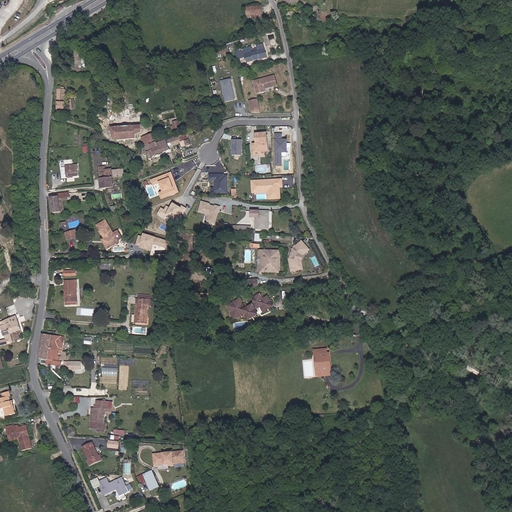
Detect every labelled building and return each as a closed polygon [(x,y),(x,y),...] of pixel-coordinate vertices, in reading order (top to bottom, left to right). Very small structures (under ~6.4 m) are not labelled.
[(260,4),(249,5),(251,18),(260,18),(260,4)] [(265,55),(262,44),(255,45),(255,49),(251,50),(250,47),(238,50),(239,53),(240,58),(243,58),(244,61),(265,55)] [(277,83),(275,75),(254,80),(257,91),(265,89),(265,86),(277,83)] [(234,98),(229,76),(219,78),(224,100),(234,98)] [(54,112),(64,112),(64,91),(55,92),(54,112)] [(256,95),(249,97),(252,109),(259,109),(256,95)] [(181,127),(179,120),(172,121),(173,129),(181,127)] [(135,124),(109,129),(110,139),(115,141),(134,138),(133,134),(137,132),(135,124)] [(268,150),(266,132),(254,133),(255,143),(251,144),(253,156),(264,155),(263,150),(268,150)] [(140,138),(142,148),(156,143),(155,140),(159,139),(157,133),(140,138)] [(282,133),(275,133),(274,165),(282,165),(282,152),(287,152),(287,138),(282,138),(282,133)] [(182,135),(176,137),(178,145),(179,150),(186,148),(182,135)] [(176,137),(171,139),(166,140),(169,148),(178,145),(176,137)] [(241,155),(242,139),(231,139),(231,155),(241,155)] [(169,148),(166,140),(156,143),(142,148),(145,159),(166,154),(165,150),(169,148)] [(113,186),(109,162),(95,164),(99,188),(113,186)] [(75,163),(63,164),(63,166),(59,167),(60,175),(64,174),(64,175),(75,174),(74,168),(75,168),(75,163)] [(171,172),(150,179),(152,186),(158,184),(161,191),(158,192),(160,199),(178,192),(171,172)] [(227,173),(209,173),(209,180),(213,180),(213,188),(210,188),(210,195),(227,195),(227,173)] [(281,182),(251,182),(251,191),(256,191),(256,193),(267,193),(269,193),(269,198),(278,198),(278,193),(277,191),(277,189),(281,189),(281,182)] [(69,200),(67,190),(55,193),(56,199),(48,201),(51,218),(59,216),(57,204),(64,201),(69,200)] [(220,206),(201,200),(197,212),(208,215),(206,222),(215,224),(220,206)] [(57,204),(59,216),(63,215),(62,206),(65,205),(64,201),(57,204)] [(160,207),(157,213),(177,225),(187,208),(181,205),(180,207),(172,202),(169,207),(166,205),(164,209),(160,207)] [(269,213),(255,212),(255,225),(269,225),(269,213)] [(119,241),(107,218),(98,223),(106,237),(103,239),(108,247),(119,241)] [(80,238),(77,230),(67,232),(70,241),(80,238)] [(170,241),(142,233),(141,236),(138,235),(135,244),(138,245),(138,248),(151,251),(153,245),(168,249),(170,241)] [(298,263),(300,257),(304,254),(305,256),(309,253),(302,244),(292,251),(288,262),(290,273),(300,272),(298,263)] [(279,275),(279,252),(262,251),(261,273),(279,275)] [(258,280),(242,280),(242,288),(258,287),(258,280)] [(66,297),(79,297),(78,282),(65,282),(66,297)] [(239,297),(227,302),(225,307),(228,316),(235,318),(241,315),(244,321),(252,318),(254,310),(259,308),(261,314),(269,310),(270,306),(267,298),(262,300),(260,295),(254,298),(256,303),(244,308),(239,306),(241,301),(239,297)] [(139,314),(139,324),(149,324),(149,304),(151,304),(151,299),(139,299),(139,306),(137,306),(137,314),(139,314)] [(16,315),(5,319),(10,334),(21,330),(16,315)] [(11,337),(10,334),(5,319),(0,320),(0,329),(3,339),(11,337)] [(44,333),(42,358),(42,363),(50,364),(49,368),(62,370),(63,360),(66,360),(67,341),(63,341),(63,335),(53,334),(53,331),(48,330),(45,330),(44,333)] [(0,345),(13,342),(11,337),(3,339),(0,340),(0,345)] [(327,346),(315,348),(315,352),(318,372),(330,371),(333,371),(330,351),(328,351),(327,346)] [(73,374),(87,375),(88,368),(74,367),(73,374)] [(118,375),(118,368),(101,367),(101,374),(118,375)] [(12,396),(11,391),(3,393),(5,398),(0,399),(0,404),(0,405),(2,404),(3,409),(6,408),(8,416),(17,413),(15,405),(13,405),(10,397),(12,396)] [(92,407),(91,427),(93,427),(107,428),(107,422),(105,421),(106,408),(109,408),(110,400),(97,399),(96,407),(94,407),(92,407)] [(34,447),(29,426),(21,428),(17,429),(16,426),(16,425),(8,426),(11,440),(20,438),(23,450),(34,447)] [(119,452),(120,441),(111,441),(111,444),(106,444),(106,448),(111,448),(111,452),(119,452)] [(94,442),(85,446),(91,460),(89,460),(91,465),(104,460),(101,455),(100,456),(94,442)] [(174,452),(163,453),(158,453),(160,466),(171,465),(176,464),(186,463),(185,450),(174,452)] [(145,476),(139,478),(143,488),(149,485),(145,476)] [(99,477),(92,480),(95,487),(101,485),(105,494),(118,489),(121,495),(130,491),(128,485),(127,486),(124,479),(118,481),(117,480),(111,483),(108,477),(100,481),(99,477)]
